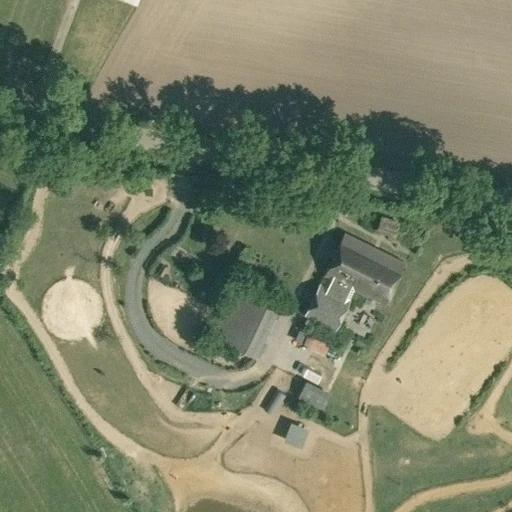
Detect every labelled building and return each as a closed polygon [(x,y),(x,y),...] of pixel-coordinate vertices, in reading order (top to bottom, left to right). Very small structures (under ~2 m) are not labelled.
[(264,202),(312,210),(314,193),(267,185),(264,202)] [(379,229),(396,234),(400,222),(383,216),(379,229)] [(304,314),(335,329),(355,288),(384,302),(404,261),(346,233),(326,274),(328,274),(323,284),(320,282),(304,314)] [(207,298),(214,301),(225,279),(218,276),(207,298)] [(212,331),(255,356),(281,302),(237,280),(212,331)] [(306,332),(299,329),(294,339),(301,342),(306,332)]
